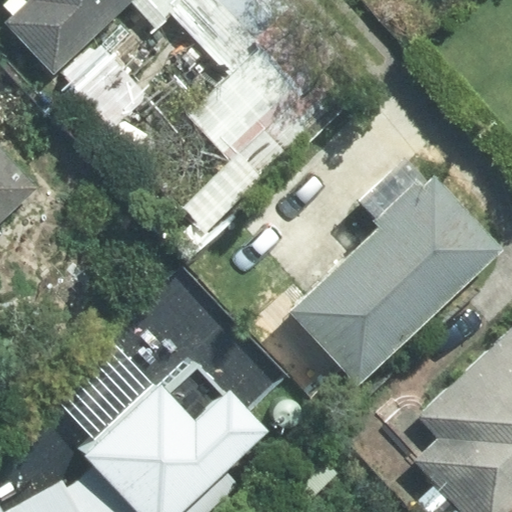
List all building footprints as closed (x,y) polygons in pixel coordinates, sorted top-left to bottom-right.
[(25,0),(8,17),(52,64),(120,0),(25,0)] [(239,142),(335,53),(288,0),(220,0),(260,45),(199,99),(239,142)] [(511,68),(510,65),(472,93),(503,135),(511,127),(511,68)] [(0,210),(31,182),(0,148),(0,210)] [(498,241),(428,167),(416,179),(404,165),(363,203),(376,217),(287,300),(356,374),(498,241)] [(511,322),(417,411),(437,432),(413,455),(465,511),(503,511),(511,504),(511,322)] [(156,371),(91,432),(164,509),(261,418),(225,380),(218,387),(191,359),(167,382),(156,371)] [(99,457),(0,509),(0,511),(118,511),(128,505),(99,457)]
